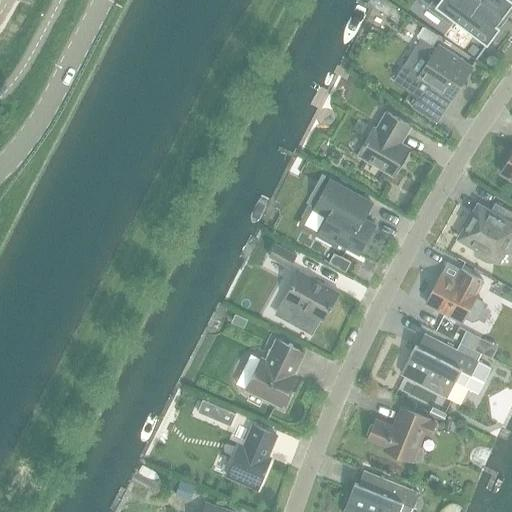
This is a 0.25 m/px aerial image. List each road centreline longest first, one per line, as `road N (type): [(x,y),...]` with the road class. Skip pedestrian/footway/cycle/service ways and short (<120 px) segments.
road 1 (residential): [(293,511),(321,430),(424,222),(511,83)]
road 2 (tertiary): [(0,170),(40,120),(104,0)]
